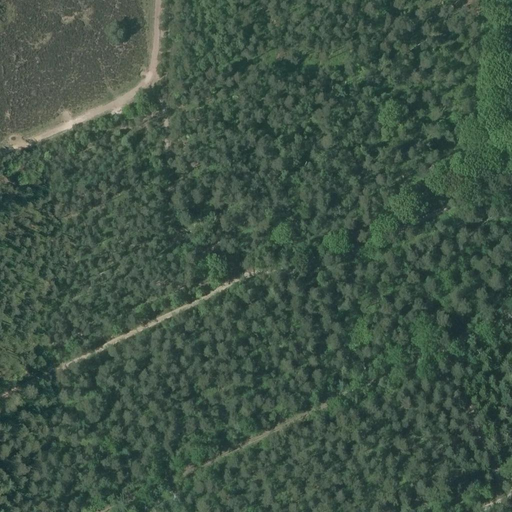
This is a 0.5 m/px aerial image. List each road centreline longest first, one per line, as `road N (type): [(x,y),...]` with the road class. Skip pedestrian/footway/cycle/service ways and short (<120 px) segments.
road 1 (track): [(445,349),(100,511)]
road 2 (track): [(171,0),(166,107),(176,238),(224,253),(249,272)]
road 3 (track): [(249,272),(365,251),(506,169)]
road 4 (track): [(0,396),(249,272)]
road 5 (track): [(166,107),(120,102),(0,155)]
road 6 (track): [(501,0),(506,169)]
road 7 (track): [(506,497),(445,349)]
